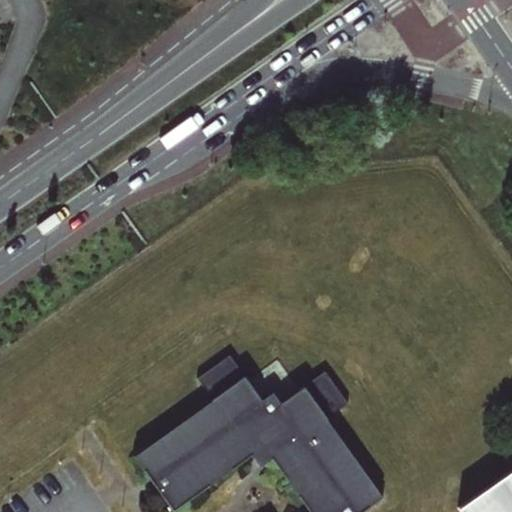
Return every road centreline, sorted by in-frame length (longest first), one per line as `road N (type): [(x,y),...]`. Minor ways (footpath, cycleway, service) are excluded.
road 1 (trunk): [(193,132),(336,68),(424,76),(511,100)]
road 2 (primary): [(0,268),(193,132)]
road 3 (primary): [(193,132),(381,0)]
road 4 (primary): [(152,95),(0,201)]
road 5 (primary): [(296,0),(152,95)]
road 6 (trunk): [(268,0),(152,95)]
